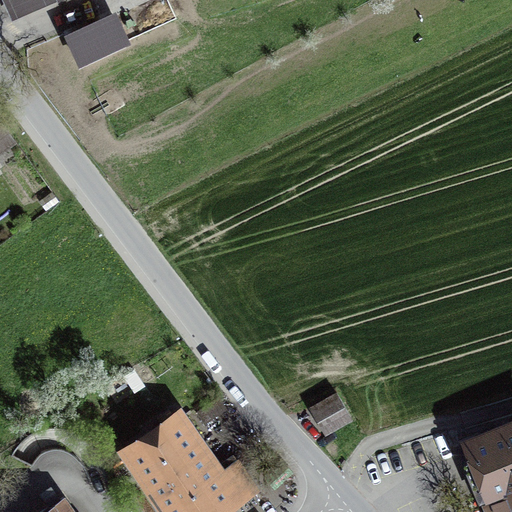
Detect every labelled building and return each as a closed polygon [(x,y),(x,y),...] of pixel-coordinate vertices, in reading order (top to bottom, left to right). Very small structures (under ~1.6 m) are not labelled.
[(1,0),(12,22),(58,0),(1,0)] [(116,12),(63,37),(79,69),(131,45),(116,12)] [(352,418),(337,392),(311,407),(326,433),(352,418)] [(511,413),(453,437),(480,503),(511,490),(511,413)] [(132,450),(174,511),(210,511),(234,496),(238,502),(256,489),(233,455),(210,470),(200,456),(208,451),(183,414),(132,450)] [(483,511),(511,511),(511,490),(480,503),(483,511)] [(72,511),(63,498),(41,511),(72,511)]
